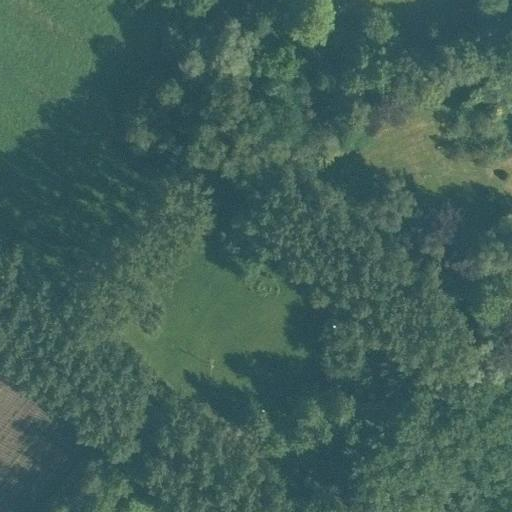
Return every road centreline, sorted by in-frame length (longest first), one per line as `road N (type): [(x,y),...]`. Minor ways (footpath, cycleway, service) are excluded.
road 1 (unclassified): [(188,444),(221,450),(312,416),(407,414),(487,459),(511,483)]
road 2 (unclassified): [(154,416),(0,281)]
